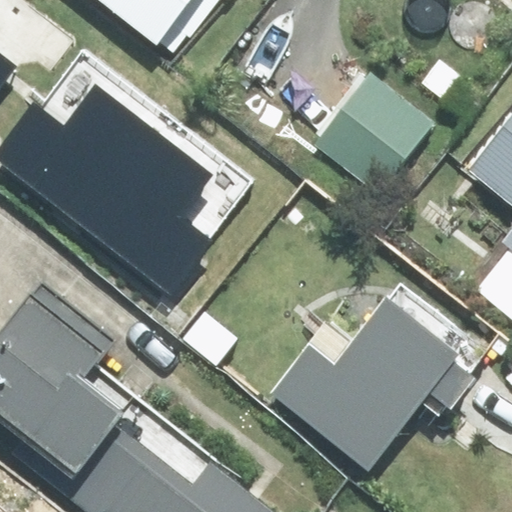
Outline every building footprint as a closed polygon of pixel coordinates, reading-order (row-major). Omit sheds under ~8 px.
[(107,0),(177,52),(216,3),(225,9),(232,0),(107,0)] [(31,10),(1,45),(51,86),(80,51),(31,10)] [(436,61),(417,85),(442,105),(461,82),(436,61)] [(368,79),(314,149),(377,197),(430,127),(368,79)] [(508,253),(475,294),(511,323),(511,109),(461,174),(511,215),(511,228),(499,245),(508,253)] [(0,432),(61,483),(54,492),(78,511),(258,511),(205,468),(183,496),(105,432),(115,420),(72,384),(91,361),(96,365),(112,346),(36,286),(0,331),(0,432)] [(268,399),(365,474),(422,399),(444,416),(469,384),(448,367),(451,361),(378,305),(328,371),(305,353),(268,399)]
